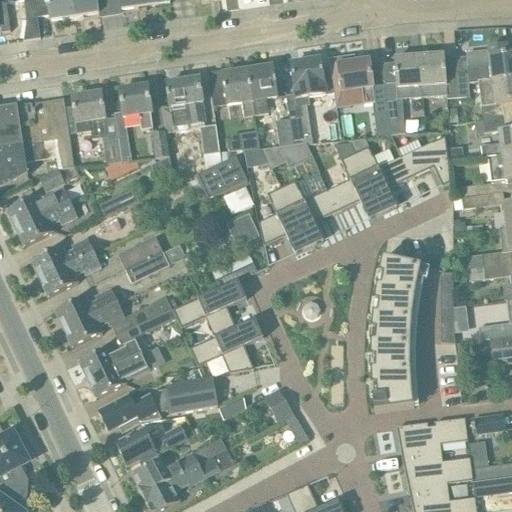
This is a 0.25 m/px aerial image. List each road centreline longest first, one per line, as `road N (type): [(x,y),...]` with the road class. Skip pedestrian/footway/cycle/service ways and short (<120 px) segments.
road 1 (residential): [(0,69),(366,12)]
road 2 (residential): [(365,238),(258,286),(344,455)]
road 3 (residential): [(0,305),(97,511)]
road 4 (residential): [(344,455),(358,383),(365,238)]
road 5 (residential): [(366,12),(511,2)]
road 6 (residential): [(219,511),(344,455)]
